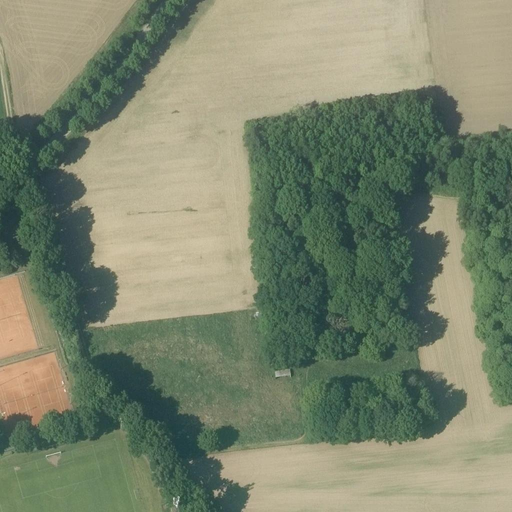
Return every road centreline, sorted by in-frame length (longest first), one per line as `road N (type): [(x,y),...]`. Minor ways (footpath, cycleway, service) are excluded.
road 1 (track): [(309,362),(306,436),(188,455),(164,447),(92,364),(22,173)]
road 2 (unclassified): [(0,195),(169,0)]
